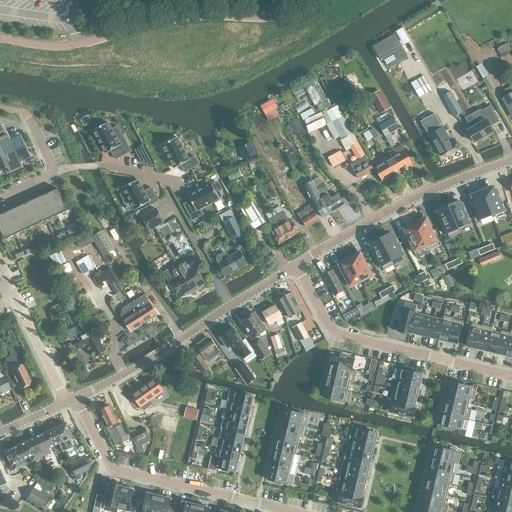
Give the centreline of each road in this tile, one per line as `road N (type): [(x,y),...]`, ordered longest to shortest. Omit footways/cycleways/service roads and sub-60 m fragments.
road 1 (unclassified): [(0,34),(76,41),(188,15),(296,15),(322,0)]
road 2 (residential): [(293,511),(116,470),(76,397)]
road 3 (residential): [(297,265),(334,333),(511,376)]
road 4 (tertiary): [(297,265),(142,366),(76,397)]
road 5 (tertiary): [(511,161),(436,188),(297,265)]
road 6 (residential): [(55,171),(98,165),(179,181)]
